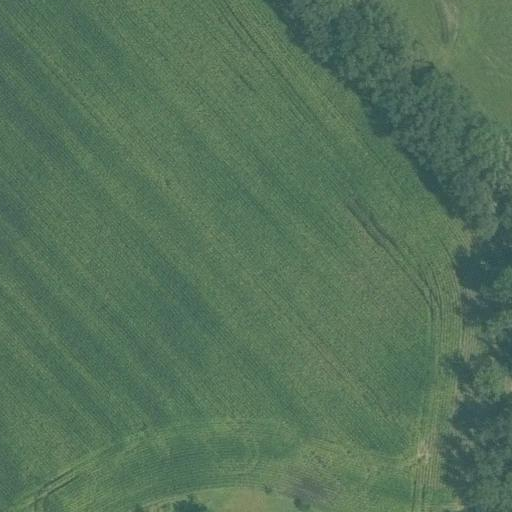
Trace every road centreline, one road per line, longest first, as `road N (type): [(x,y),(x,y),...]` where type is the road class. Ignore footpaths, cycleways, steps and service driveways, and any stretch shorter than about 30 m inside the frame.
road 1 (track): [(340,0),(497,220),(511,281)]
road 2 (track): [(511,356),(500,511)]
